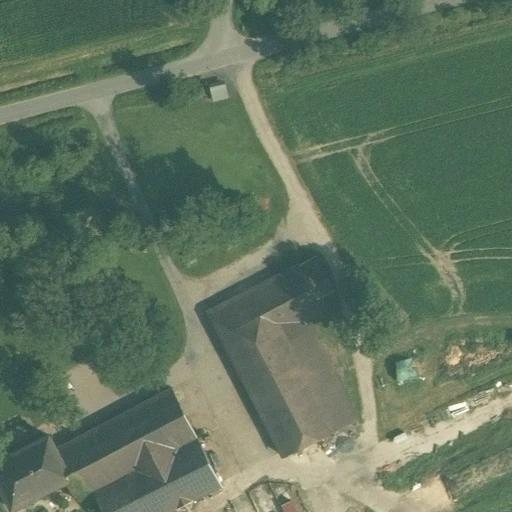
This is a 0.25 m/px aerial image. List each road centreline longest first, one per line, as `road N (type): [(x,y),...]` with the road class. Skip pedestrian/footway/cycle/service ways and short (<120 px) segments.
road 1 (tertiary): [(216,61),(452,0)]
road 2 (tertiary): [(0,117),(216,61)]
